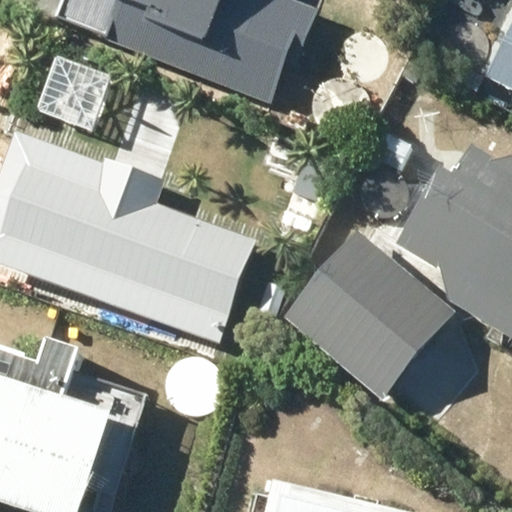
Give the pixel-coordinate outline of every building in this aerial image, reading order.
[(315,11),(287,0),(58,0),(50,20),(268,105),(283,65),(293,69),(315,11)] [(511,15),(483,73),(511,87),(511,15)] [(407,60),(400,75),(414,82),(421,67),(407,60)] [(384,131),(371,154),(396,168),(409,145),(384,131)] [(100,164),(16,135),(0,180),(0,265),(218,341),(253,241),(151,206),(160,181),(102,161),(100,164)] [(460,167),(463,169),(455,182),(441,173),(398,243),(440,268),(448,302),(511,341),(511,160),(500,166),(472,148),(460,167)] [(339,190),(328,210),(350,222),(361,202),(339,190)] [(355,231),(282,320),(380,400),(453,311),(355,231)] [(0,507),(14,511),(78,511),(111,413),(63,397),(78,352),(45,340),(37,365),(19,359),(21,355),(0,347),(0,507)] [(341,511),(276,497),(272,511),(341,511)]
